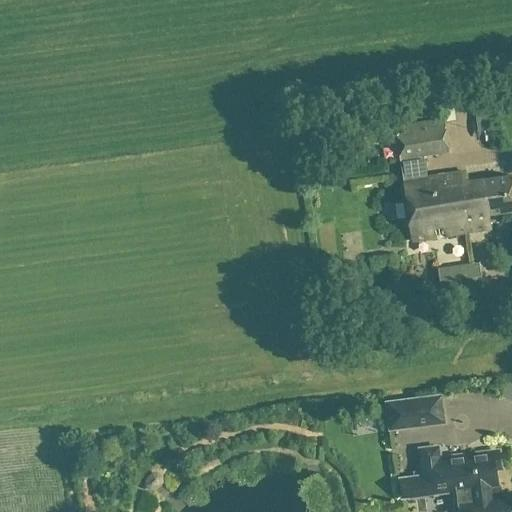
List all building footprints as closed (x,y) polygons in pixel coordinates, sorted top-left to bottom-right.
[(393,127),(403,184),(427,180),(427,179),(426,179),(422,157),(447,153),(442,119),(393,127)] [(427,179),(427,180),(403,184),(412,241),(431,238),(432,237),(432,236),(446,234),(447,235),(490,228),(488,215),(511,211),(511,187),(510,176),(466,183),(464,173),(427,179)] [(482,290),(480,270),(479,264),(439,269),(442,295),(482,290)] [(441,424),(438,399),(386,406),(390,431),(417,427),(441,424)] [(490,488),(494,487),(495,486),(496,485),(496,484),(496,482),(496,480),(495,472),(500,471),(498,453),(447,460),(447,463),(439,464),(437,449),(419,452),(423,479),(400,482),(402,500),(453,493),(455,507),(453,507),(453,511),(508,511),(507,500),(492,502),(490,488)]
